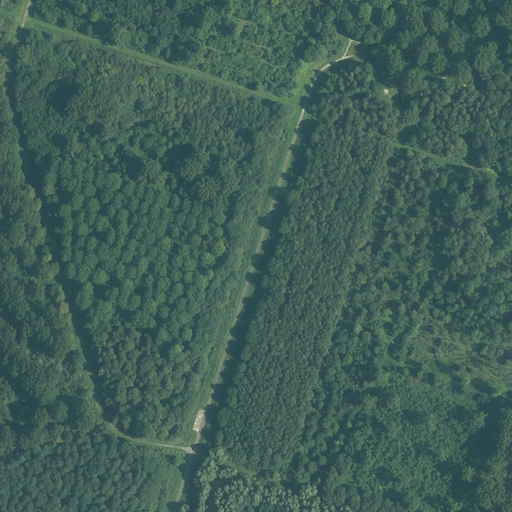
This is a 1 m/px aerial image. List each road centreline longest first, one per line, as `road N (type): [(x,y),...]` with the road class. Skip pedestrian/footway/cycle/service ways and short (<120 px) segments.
road 1 (track): [(31,0),(12,71),(14,115),(104,415),(116,435),(194,450),(277,479)]
road 2 (track): [(24,18),(305,107)]
road 3 (track): [(344,58),(366,56),(408,124),(464,141)]
road 4 (track): [(363,408),(313,496),(277,479)]
